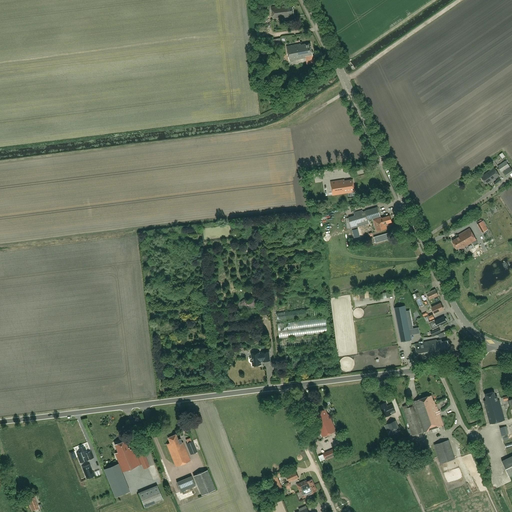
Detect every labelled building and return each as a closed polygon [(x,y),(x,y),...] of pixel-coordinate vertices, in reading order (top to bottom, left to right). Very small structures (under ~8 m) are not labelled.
[(287,5),(272,8),(274,18),(288,16),(288,15),(294,14),(293,6),(287,7),(287,5)] [(300,43),(286,46),(289,61),(305,58),(306,63),(313,61),(312,57),(310,44),(305,45),(305,44),(300,44),(300,43)] [(511,170),(505,161),(497,166),(502,172),(503,171),(506,176),(511,172),(511,170)] [(484,175),(481,177),(485,183),(486,182),(487,184),(493,179),(499,175),(494,167),(484,174),(484,175)] [(330,182),(332,191),(333,191),(334,195),(355,192),(353,179),(344,181),(344,180),(330,182)] [(349,218),(346,218),(347,228),(350,228),(350,229),(369,223),(368,220),(380,216),(377,207),(365,211),(366,212),(363,213),(362,210),(354,213),(354,216),(348,217),(349,218)] [(389,215),(374,220),(377,231),(386,228),(385,224),(391,222),(389,215)] [(482,231),(488,227),(483,219),(477,222),(482,231)] [(476,240),(469,228),(455,236),(456,238),(452,240),(457,249),(460,247),(461,249),(476,240)] [(390,239),(388,233),(374,237),(376,243),(390,239)] [(435,289),(426,293),(429,299),(438,295),(435,289)] [(444,310),(441,303),(431,307),(435,314),(444,310)] [(405,306),(394,308),(401,342),(411,340),(405,306)] [(435,320),(429,322),(433,329),(447,323),(446,321),(447,320),(446,318),(445,319),(444,317),(435,321),(435,320)] [(415,344),(418,361),(445,355),(444,352),(449,350),(447,340),(442,341),(441,339),(436,340),(415,344)] [(252,362),(253,366),(261,365),(260,360),(262,360),(263,362),(270,361),(269,352),(261,353),(262,354),(260,354),(259,352),(251,353),(252,357),(251,358),(250,358),(250,359),(250,360),(250,361),(250,362),(251,362),(252,362)] [(487,400),(483,401),(489,424),(505,420),(499,400),(498,400),(497,396),(496,397),(494,392),(485,394),(487,400)] [(414,403),(403,406),(412,436),(432,429),(433,433),(440,430),(439,426),(443,425),(436,404),(435,404),(434,400),(433,400),(431,395),(413,401),(414,403)] [(386,402),(379,405),(384,415),(391,412),(389,407),(388,407),(386,402)] [(315,418),(314,419),(322,437),(336,431),(329,415),(327,415),(325,410),(314,415),(315,418)] [(398,427),(395,420),(387,424),(390,430),(398,427)] [(506,426),(500,428),(502,436),(508,434),(506,426)] [(166,444),(176,467),(190,461),(184,445),(183,445),(183,442),(182,443),(180,438),(178,439),(176,434),(167,438),(169,442),(166,444)] [(118,452),(115,453),(122,472),(141,464),(143,469),(149,466),(142,449),(136,451),(138,455),(134,456),(131,449),(130,450),(129,447),(128,448),(125,440),(114,444),(118,452)] [(440,463),(441,463),(455,459),(448,440),(434,445),(440,463)] [(186,443),(191,454),(197,452),(192,441),(186,443)] [(77,454),(80,463),(93,458),(91,451),(87,453),(85,448),(84,449),(83,446),(79,448),(80,450),(79,451),(79,453),(77,454)] [(324,452),(326,459),(336,456),(335,449),(324,452)] [(511,455),(501,461),(508,476),(511,474),(511,455)] [(117,463),(104,469),(115,497),(122,494),(123,495),(129,493),(117,463)] [(89,464),(82,467),(86,479),(95,475),(93,472),(92,472),(89,464)] [(498,472),(501,477),(506,474),(503,469),(498,472)] [(207,470),(193,476),(201,495),(215,489),(207,470)] [(295,471),(286,475),(289,482),(298,478),(295,471)] [(191,476),(176,482),(180,492),(195,486),(191,476)] [(303,490),(314,484),(312,479),(305,482),(304,481),(297,485),(300,491),(303,490)] [(303,490),(300,491),(302,498),(310,494),(317,490),(314,484),(303,490)] [(157,485),(138,493),(144,507),(163,499),(157,485)] [(27,500),(29,504),(30,504),(32,511),(39,508),(34,497),(27,500)]
